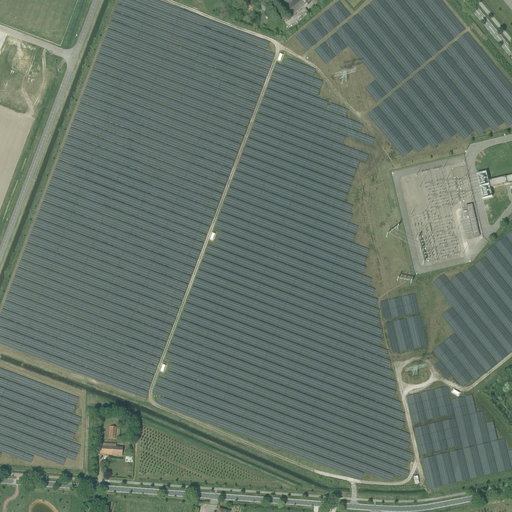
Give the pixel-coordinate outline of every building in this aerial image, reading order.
[(271,0),(287,20),(307,4),(303,0),(271,0)] [(263,2),(259,5),(258,6),(260,8),(261,7),(264,11),(268,8),(263,2)] [(487,172),(478,174),(483,199),(492,197),(490,188),(511,182),(511,176),(489,181),(487,172)] [(466,206),(473,238),(479,237),(472,205),(466,206)] [(100,446),(100,454),(122,456),(123,448),(115,447),(116,445),(105,444),(101,444),(100,446)]
